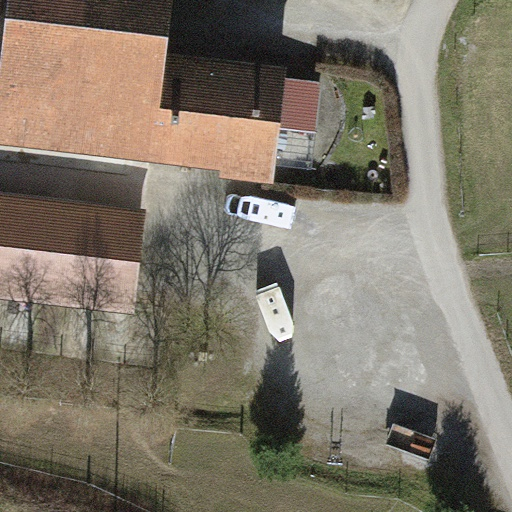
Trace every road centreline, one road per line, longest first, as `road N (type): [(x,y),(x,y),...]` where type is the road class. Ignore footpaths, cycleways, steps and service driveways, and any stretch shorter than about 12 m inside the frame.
road 1 (track): [(430,0),(416,68),(420,179),(511,421)]
road 2 (unknown): [(463,282),(37,184)]
